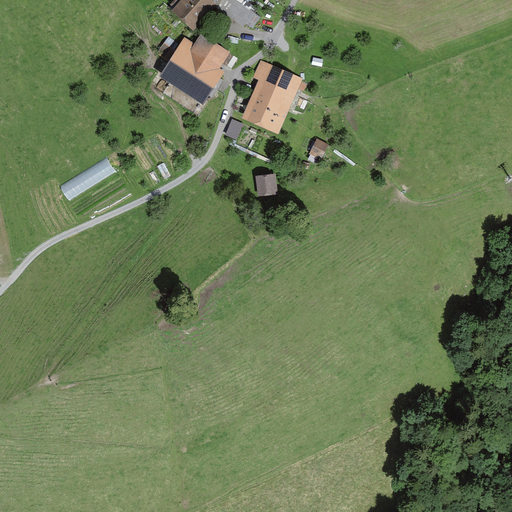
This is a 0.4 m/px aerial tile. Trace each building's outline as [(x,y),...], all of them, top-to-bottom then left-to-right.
[(187,0),(186,2),(184,0),(175,0),(171,4),(193,24),(214,0),(187,0)] [(235,1),(227,13),(244,25),(253,13),(235,1)] [(185,40),(164,73),(204,99),(208,94),(212,96),(222,81),(218,78),(220,73),(216,71),(228,52),(202,36),(195,46),(185,40)] [(224,63),(233,67),(237,58),(227,54),(224,63)] [(264,81),(249,116),(272,127),(293,78),(261,63),(255,77),(264,81)] [(232,118),(227,134),(239,137),(243,121),(232,118)] [(311,151),(309,156),(315,159),(317,155),(320,156),(325,146),(318,143),(313,152),(311,151)] [(270,179),(260,180),(262,192),(271,191),(270,179)]
